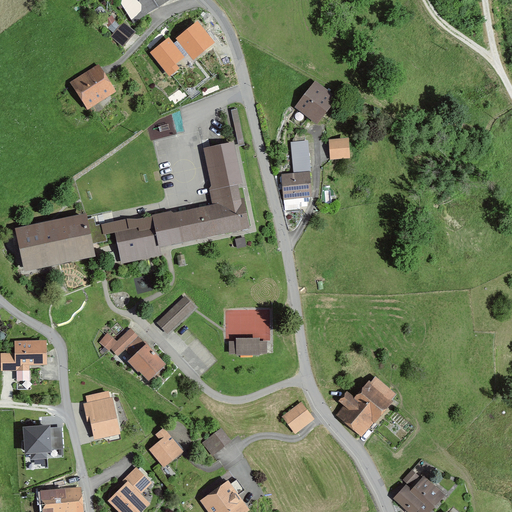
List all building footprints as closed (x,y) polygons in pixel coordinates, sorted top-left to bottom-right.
[(135,17),(162,0),(122,0),(121,1),(125,7),(128,5),(135,17)] [(103,14),(98,7),(91,12),(96,19),(103,14)] [(174,38),(171,35),(151,51),(170,77),(184,66),(185,68),(217,44),(199,20),(174,38)] [(133,33),(123,25),(113,36),(123,44),(133,33)] [(112,88),(100,69),(73,86),(85,105),(112,88)] [(316,119),(333,97),(317,84),(300,107),(316,119)] [(233,108),(238,145),(244,144),(240,107),(233,108)] [(331,142),(332,157),(347,156),(346,141),(331,142)] [(153,217),(159,245),(248,227),(243,201),(238,202),(235,185),(240,184),(232,144),(209,148),(217,182),(210,183),(215,207),(173,216),(170,214),(153,217)] [(308,170),(307,156),(294,157),(294,171),(308,170)] [(308,173),(281,175),(283,197),(295,196),(295,193),(298,193),(299,201),(308,200),(309,195),(308,173)] [(25,268),(93,254),(85,218),(18,232),(25,268)] [(116,233),(122,261),(146,256),(145,250),(153,248),(149,229),(143,230),(139,227),(116,233)] [(192,309),(182,299),(155,326),(165,336),(192,309)] [(147,376),(160,363),(146,348),(147,347),(138,337),(126,348),(135,357),(131,361),(138,369),(140,368),(147,376)] [(258,342),(258,341),(237,341),(237,343),(230,343),(230,353),(238,353),(238,354),(258,354),(258,352),(266,352),(266,342),(258,342)] [(26,362),(44,362),(44,343),(17,343),(17,354),(2,354),(2,370),(17,370),(17,379),(28,379),(28,369),(26,369),(26,362)] [(356,398),(355,400),(348,394),(341,402),(346,406),(337,415),(357,432),(372,415),(374,416),(393,394),(376,379),(358,400),(356,398)] [(96,436),(115,432),(110,408),(114,407),(112,399),(109,400),(107,392),(87,396),(89,404),(84,405),(86,414),(91,413),(96,436)] [(293,428),(309,416),(300,404),(285,417),(293,428)] [(27,452),(49,450),(48,428),(25,429),(27,452)] [(203,443),(212,455),(230,441),(221,429),(203,443)] [(183,451),(164,430),(157,435),(162,442),(152,450),(160,459),(159,460),(160,460),(163,463),(176,452),(178,455),(183,451)] [(111,501),(121,511),(119,511),(138,511),(147,504),(137,494),(149,482),(137,470),(125,482),(128,485),(111,501)] [(412,471),(403,480),(409,485),(418,476),(412,471)] [(425,480),(413,493),(407,487),(398,497),(409,507),(414,511),(419,506),(425,511),(438,496),(430,488),(432,486),(425,480)] [(243,511),(245,511),(245,507),(243,504),(239,504),(227,486),(206,501),(214,511),(243,511)] [(83,510),(81,491),(70,492),(70,489),(41,492),(42,511),(63,511),(64,511),(83,510)]
